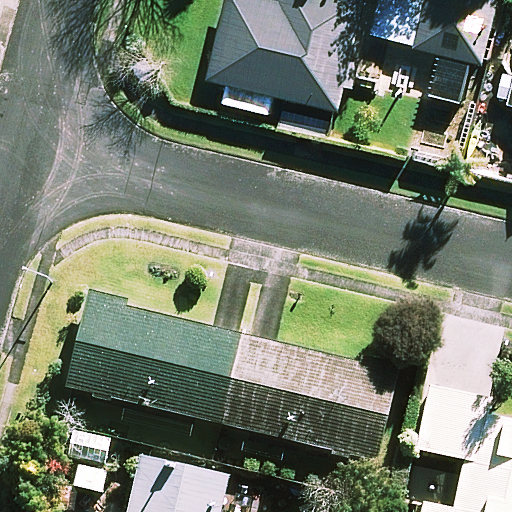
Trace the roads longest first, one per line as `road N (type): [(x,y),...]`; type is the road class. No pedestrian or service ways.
road 1 (residential): [(511,265),(11,149)]
road 2 (residential): [(11,149),(53,0)]
